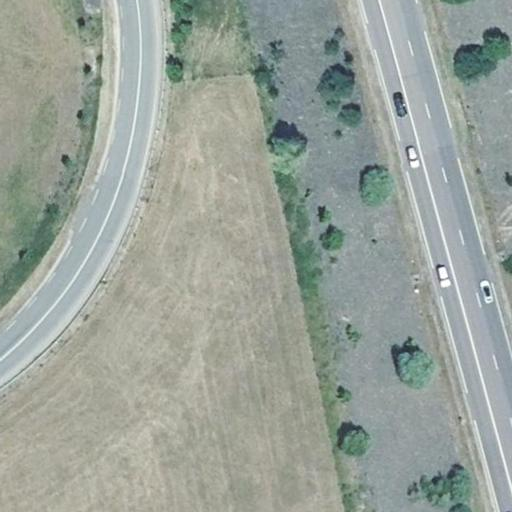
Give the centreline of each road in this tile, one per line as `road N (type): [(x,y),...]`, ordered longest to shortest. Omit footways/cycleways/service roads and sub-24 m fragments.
road 1 (primary): [(511,490),(380,0)]
road 2 (tertiary): [(136,0),(143,58),(116,208),(83,275),(0,368)]
